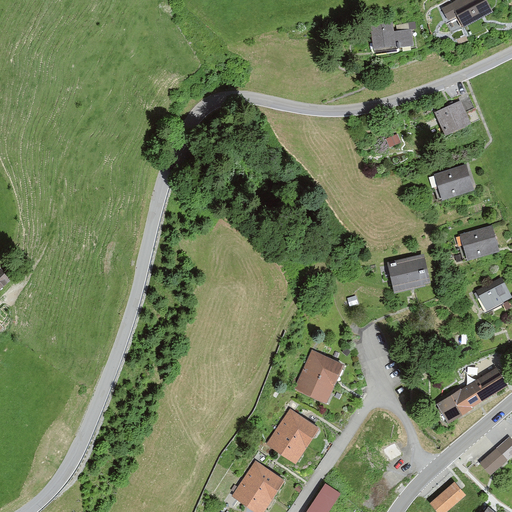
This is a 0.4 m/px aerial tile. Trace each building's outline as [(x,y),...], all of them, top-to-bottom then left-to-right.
[(481,0),(453,0),(438,8),(444,21),(451,18),(456,28),(482,15),(488,13),(481,0)] [(389,22),(365,24),(367,48),(389,47),(388,42),(396,41),(397,49),(412,48),(410,29),(389,30),(389,22)] [(456,103),(430,113),(440,137),(465,127),(456,103)] [(390,144),(403,137),(398,127),(385,134),(390,144)] [(461,168),(428,176),(435,201),(467,194),(461,168)] [(486,229),(455,237),(461,261),(492,253),(486,229)] [(418,258),(381,264),(386,292),(423,286),(418,258)] [(0,288),(10,279),(0,269),(0,288)] [(499,280),(471,292),(479,311),(507,300),(499,280)] [(337,365),(309,353),(292,391),(320,404),(337,365)] [(457,390),(432,404),(443,424),(466,412),(465,410),(504,389),(494,372),(458,391),(457,390)] [(312,430),(287,412),(263,444),(287,463),(312,430)] [(384,442),(389,455),(403,450),(398,437),(384,442)] [(511,444),(509,440),(476,462),(484,474),(511,454),(511,444)] [(256,511),(278,481),(252,462),(227,497),(248,511),(256,511)] [(452,483),(425,503),(432,511),(441,511),(462,497),(452,483)] [(326,511),(339,493),(326,484),(307,511),(326,511)]
